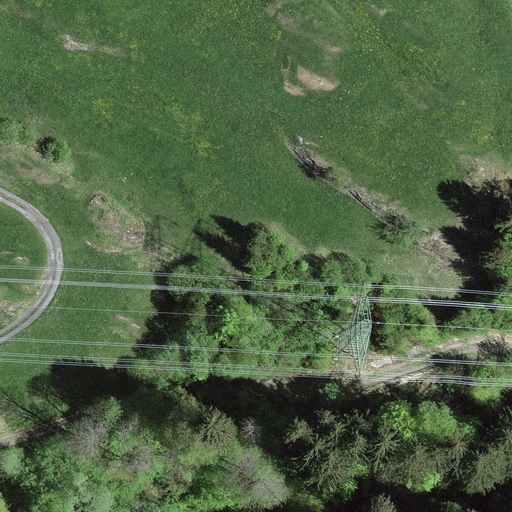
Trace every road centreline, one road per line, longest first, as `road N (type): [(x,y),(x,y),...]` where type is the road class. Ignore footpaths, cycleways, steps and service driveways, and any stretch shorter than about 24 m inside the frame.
road 1 (track): [(0,446),(209,399),(379,379),(445,352),(511,348)]
road 2 (track): [(0,202),(33,220),(58,256),(35,303),(0,333)]
